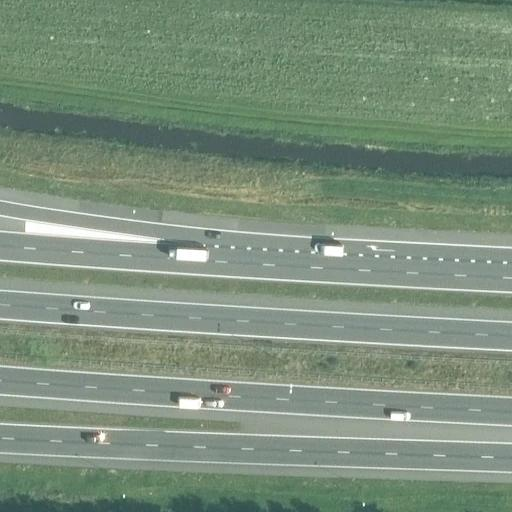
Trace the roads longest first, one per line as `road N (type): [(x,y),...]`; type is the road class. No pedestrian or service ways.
road 1 (motorway): [(511,334),(0,305)]
road 2 (motorway): [(0,383),(511,409)]
road 3 (motorway): [(0,438),(511,453)]
road 4 (motorway): [(511,275),(203,257)]
road 5 (motorway): [(203,257),(0,211)]
road 6 (motorway): [(203,257),(0,244)]
